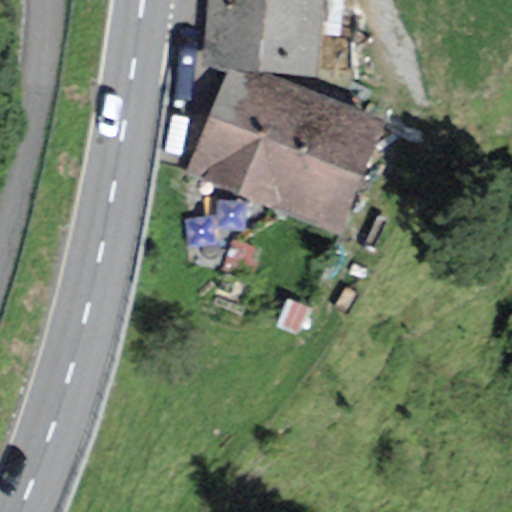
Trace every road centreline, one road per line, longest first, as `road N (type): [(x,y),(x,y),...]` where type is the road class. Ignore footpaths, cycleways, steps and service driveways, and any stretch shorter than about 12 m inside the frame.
road 1 (primary): [(143,0),(104,233),(64,396),(21,511)]
road 2 (residential): [(0,257),(34,118),(47,0)]
